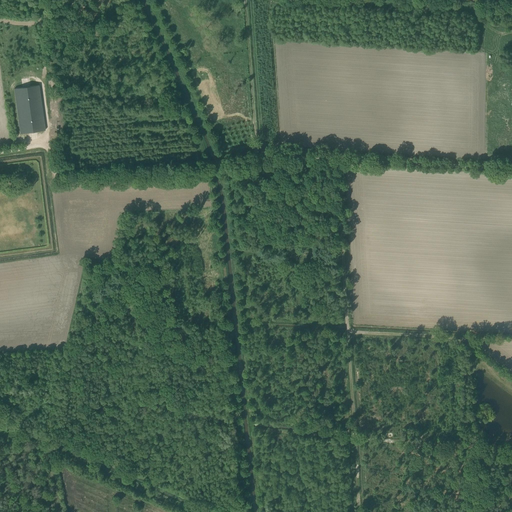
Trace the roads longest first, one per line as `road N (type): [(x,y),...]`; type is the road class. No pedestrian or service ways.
road 1 (track): [(511,371),(468,338),(347,326),(341,158)]
road 2 (track): [(511,169),(281,153),(209,168)]
road 3 (track): [(209,168),(51,180),(47,147),(0,153)]
road 4 (track): [(196,511),(44,445)]
